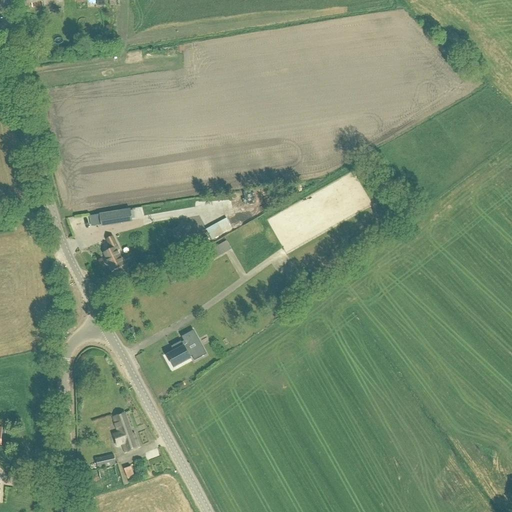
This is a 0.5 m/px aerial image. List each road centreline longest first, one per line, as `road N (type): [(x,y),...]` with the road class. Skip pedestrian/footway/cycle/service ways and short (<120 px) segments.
road 1 (tertiary): [(104,327),(55,224),(4,0)]
road 2 (tertiary): [(207,511),(104,327)]
road 3 (tertiary): [(70,511),(67,360),(75,342),(104,327)]
